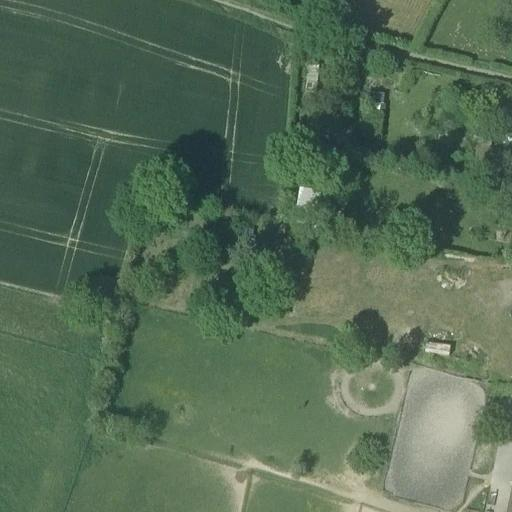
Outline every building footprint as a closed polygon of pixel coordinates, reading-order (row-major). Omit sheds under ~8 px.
[(382,115),(363,114),(361,140),(380,141),(382,115)] [(511,162),(511,137),(506,136),(501,160),(511,162)] [(487,168),(492,145),(477,141),(471,165),(465,163),(462,179),(491,186),(495,170),(487,168)] [(305,181),(335,185),(338,166),(308,161),(305,181)] [(324,231),(330,197),(303,192),(297,226),(324,231)] [(250,243),(253,232),(247,231),(244,241),(250,243)]
